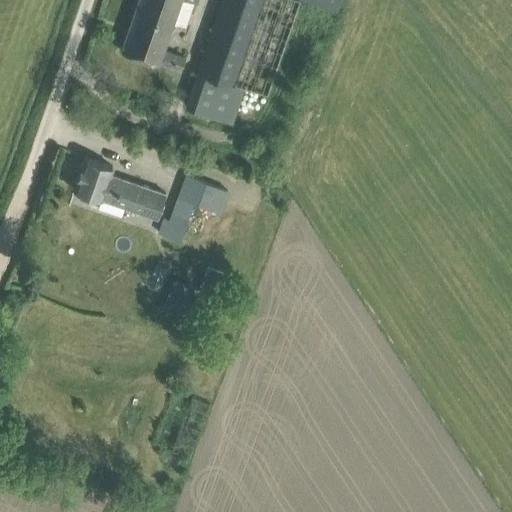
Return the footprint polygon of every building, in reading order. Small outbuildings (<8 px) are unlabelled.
[(137,0),(120,50),(180,70),(185,56),(163,49),(179,0),(187,0),(196,3),(196,0),(137,0)] [(221,0),(185,105),(204,111),(231,120),(243,87),(267,95),(299,0),(310,0),(337,9),(339,0),(221,0)] [(121,215),(124,205),(157,217),(166,193),(110,173),(112,166),(84,156),(73,188),(101,198),(98,207),(121,215)] [(186,174),(170,221),(166,220),(161,233),(181,240),(194,203),(196,203),(204,180),(186,174)] [(223,271),(207,267),(204,279),(220,283),(223,271)] [(203,323),(215,293),(173,277),(162,307),(203,323)]
